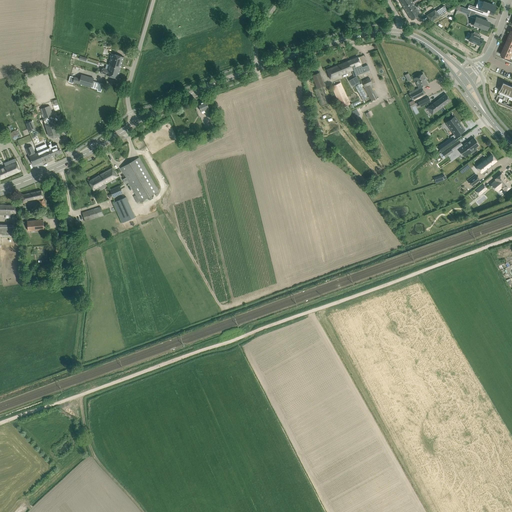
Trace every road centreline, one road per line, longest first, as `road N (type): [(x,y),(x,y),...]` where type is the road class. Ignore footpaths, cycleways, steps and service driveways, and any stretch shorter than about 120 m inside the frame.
road 1 (track): [(511,239),(80,396)]
road 2 (tertiary): [(0,191),(136,122)]
road 3 (track): [(143,511),(97,458),(80,396)]
road 4 (tertiary): [(136,122),(257,67)]
road 5 (unclassified): [(136,122),(127,86),(153,0)]
